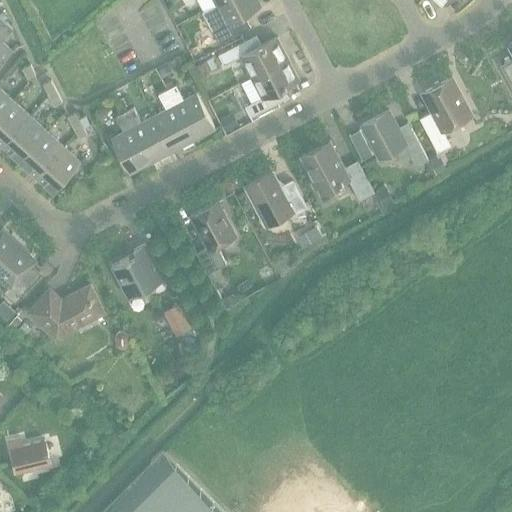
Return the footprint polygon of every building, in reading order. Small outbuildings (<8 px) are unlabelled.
[(257,0),(222,0),(217,3),(224,17),(221,19),(220,25),(212,29),(219,43),(250,27),(244,14),(260,5),(257,0)] [(5,21),(0,26),(0,62),(12,50),(1,40),(12,28),(5,21)] [(251,76),(287,57),(276,36),(250,50),(245,40),(217,54),(223,65),(240,56),(251,76)] [(511,43),(508,46),(511,53),(511,57),(499,64),(511,87),(511,43)] [(287,57),(251,76),(261,97),(244,106),(249,116),(277,102),(272,92),(298,78),(287,57)] [(22,67),(27,79),(36,76),(30,63),(22,67)] [(419,118),(437,151),(450,144),(442,130),(472,115),(451,76),(421,92),(431,111),(419,118)] [(47,94),(56,90),(50,80),(42,84),(47,94)] [(166,89),(193,139),(215,127),(196,92),(183,99),(175,84),(166,89)] [(0,113),(13,100),(0,88),(0,113)] [(172,150),(193,139),(166,89),(157,94),(165,109),(153,115),(172,150)] [(56,90),(47,94),(53,106),(61,102),(56,90)] [(0,142),(2,144),(29,115),(13,100),(0,113),(0,142)] [(172,150),(153,115),(141,122),(133,107),(124,111),(151,161),(172,150)] [(410,127),(400,133),(388,109),(361,123),(379,157),(394,149),(401,162),(411,157),(415,166),(428,159),(410,127)] [(73,127),(88,119),(85,115),(79,118),(76,111),(67,116),(73,127)] [(129,173),(151,161),(124,111),(115,116),(123,131),(110,138),(129,173)] [(19,160),(46,130),(29,115),(2,144),(19,160)] [(88,119),(73,127),(78,138),(87,134),(83,127),(90,124),(88,119)] [(349,134),(362,159),(372,153),(359,129),(349,134)] [(36,175),(62,146),(46,130),(19,160),(36,175)] [(357,159),(343,167),(329,140),(301,155),(313,177),(310,181),(314,187),(318,187),(321,192),(347,178),(359,200),(374,192),(357,159)] [(62,146),(36,175),(53,191),(80,162),(62,146)] [(292,180),(280,187),(272,171),(244,185),(265,225),(291,211),(293,214),(307,207),(292,180)] [(195,251),(206,273),(226,263),(216,245),(235,235),(217,200),(190,214),(207,245),(195,251)] [(2,291),(14,302),(41,273),(30,262),(32,260),(3,233),(0,235),(0,276),(8,284),(2,291)] [(128,297),(164,279),(145,243),(133,249),(136,255),(129,258),(128,255),(111,265),(128,297)] [(56,336),(103,311),(89,284),(61,299),(49,288),(27,312),(37,321),(38,320),(56,336)] [(44,439),(22,445),(20,437),(8,440),(16,472),(50,464),(44,439)] [(222,511),(161,452),(100,511),(222,511)]
